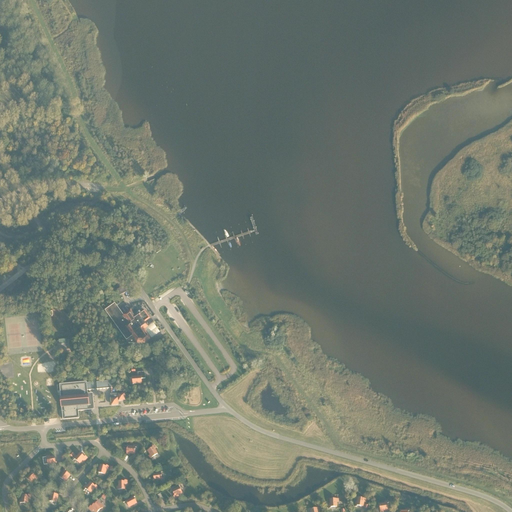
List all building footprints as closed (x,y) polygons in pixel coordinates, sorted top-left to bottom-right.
[(127,292),(124,286),(124,287),(119,289),(117,290),(120,295),(122,294),(126,292),(127,292)] [(135,317),(131,310),(130,310),(124,315),(120,311),(115,303),(105,310),(126,340),(132,336),(137,343),(144,343),(151,339),(160,332),(153,323),(148,327),(145,322),(150,318),(144,310),(135,317)] [(124,315),(130,310),(127,306),(120,311),(124,315)] [(29,329),(28,341),(37,341),(38,323),(33,322),(33,328),(29,327),(29,329)] [(22,347),(20,324),(10,324),(11,348),(22,347)] [(141,379),(145,378),(145,372),(138,373),(138,377),(132,377),(133,384),(142,383),(141,379)] [(111,381),(97,382),(97,389),(112,388),(111,388),(111,381)] [(89,405),(88,395),(87,395),(87,390),(93,390),(93,382),(86,383),(60,385),(61,397),(60,397),(61,407),(62,407),(63,412),(61,412),(62,419),(63,419),(78,418),(78,410),(85,410),(84,407),(88,407),(88,405),(89,405)] [(118,401),(125,400),(125,394),(111,395),(112,405),(118,404),(118,401)] [(133,447),(127,446),(126,454),(129,455),(129,453),(134,454),(135,447),(136,448),(137,446),(133,445),(133,447)] [(156,448),(154,445),(152,446),(153,448),(148,451),(150,455),(149,456),(150,458),(157,454),(154,449),(156,448)] [(79,463),(80,463),(82,460),(84,461),(87,458),(85,457),(80,453),(77,457),(75,456),(73,458),(79,463)] [(46,456),(48,464),(53,463),(54,465),(57,464),(57,463),(55,463),(54,457),(49,457),(49,456),(46,456)] [(98,473),(105,474),(106,469),(108,469),(108,466),(107,466),(106,467),(100,465),(98,473)] [(60,477),(66,482),(68,480),(66,479),(70,475),(65,471),(65,470),(64,469),(62,472),(63,473),(60,477)] [(156,480),(162,480),(161,471),(158,472),(158,473),(153,474),(154,480),(153,481),(153,482),(156,482),(156,480)] [(25,477),(31,482),(35,478),(36,479),(38,477),(37,476),(36,477),(31,472),(28,476),(27,475),(25,477)] [(117,490),(125,490),(125,484),(127,484),(127,481),(125,481),(125,482),(119,482),(119,487),(117,487),(117,490)] [(84,487),(90,493),(94,488),(95,489),(97,487),(96,486),(95,486),(90,482),(87,486),(86,485),(84,487)] [(178,495),(182,493),(178,485),(176,487),(176,488),(172,490),(175,496),(174,497),(174,498),(179,496),(178,495)] [(50,501),(56,502),(58,495),(51,494),(52,492),(50,492),(49,495),(51,495),(50,501)] [(19,503),(28,504),(28,498),(30,498),(31,495),(29,495),(29,496),(22,495),(22,500),(20,500),(19,503)] [(129,507),(136,503),(134,498),(135,497),(134,495),(131,497),(132,498),(126,501),(129,507)] [(366,499),(358,498),(357,502),(355,502),(355,506),(356,507),(357,506),(363,507),(364,502),(365,502),(366,499)] [(328,504),(329,508),(330,508),(330,507),(337,507),(336,502),(338,502),(338,499),(330,499),(330,504),(328,504)] [(385,503),(379,504),(380,511),(383,511),(383,510),(388,510),(387,503),(388,503),(388,501),(385,502),(385,503)] [(97,511),(102,507),(101,505),(97,502),(91,507),(90,506),(89,508),(92,511),(94,510),(95,511),(97,511)]
